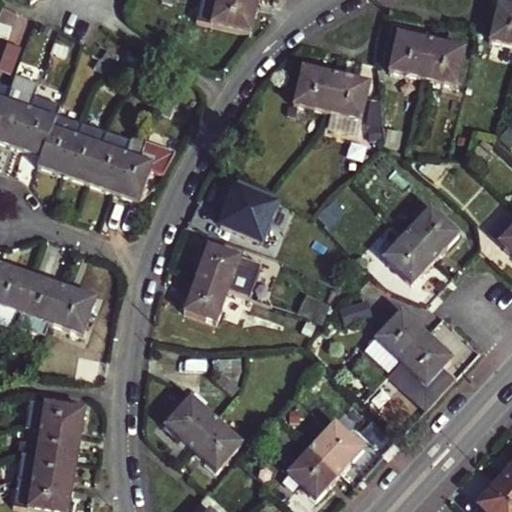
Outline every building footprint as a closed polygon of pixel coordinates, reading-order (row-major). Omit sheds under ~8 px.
[(214,0),(209,26),(249,35),(255,9),(216,0),(214,0)] [(216,0),(255,9),(256,0),(216,0)] [(487,43),(511,49),(511,9),(496,5),(487,43)] [(387,73),(420,81),(429,43),(396,36),(387,73)] [(420,81),(453,89),(462,51),(429,43),(420,81)] [(511,49),(487,43),(483,58),(511,64),(511,49)] [(0,60),(0,70),(10,74),(18,49),(6,44),(0,60)] [(49,54),(62,59),(66,49),(52,44),(49,54)] [(110,68),(116,57),(104,48),(98,60),(110,68)] [(93,70),(105,78),(110,69),(110,68),(98,60),(93,70)] [(105,78),(116,85),(122,76),(110,69),(105,78)] [(291,107),(325,115),(334,77),(299,69),(291,107)] [(0,110),(0,144),(15,150),(29,111),(38,85),(12,76),(3,102),(0,110)] [(321,134),(352,141),(368,85),(334,77),(325,115),(322,130),(321,134)] [(154,110),(160,101),(147,92),(142,102),(154,110)] [(167,118),(172,109),(160,101),(154,110),(167,118)] [(392,130),(388,128),(393,105),(377,101),(381,140),(388,142),(392,130)] [(15,150),(39,159),(49,129),(53,119),(29,111),(15,150)] [(61,177),(87,186),(105,133),(79,124),(75,138),(61,177)] [(36,169),(61,177),(75,138),(49,129),(39,159),(36,169)] [(87,186),(110,194),(128,141),(105,133),(87,186)] [(110,194),(137,203),(150,165),(139,161),(144,143),(130,137),(128,141),(110,194)] [(433,260),(456,235),(428,209),(405,234),(433,260)] [(511,258),(511,226),(510,228),(500,219),(486,234),(511,258)] [(381,259),(409,285),(433,260),(405,234),(381,259)] [(248,301),(259,268),(205,247),(193,281),(226,293),(248,301)] [(0,308),(16,314),(28,278),(0,267),(0,308)] [(44,337),(48,325),(60,289),(28,278),(16,314),(12,326),(11,329),(43,340),(44,337)] [(182,314),(214,326),(226,293),(193,281),(182,314)] [(48,325),(81,337),(94,301),(60,289),(48,325)] [(396,362),(399,364),(424,337),(399,313),(364,350),(386,372),(396,362)] [(432,401),(452,379),(441,370),(450,361),(424,337),(399,364),(401,366),(391,377),(413,398),(421,390),(432,401)] [(219,373),(242,370),(244,358),(217,361),(219,373)] [(47,374),(74,379),(77,364),(50,359),(47,374)] [(238,389),(239,387),(224,373),(217,380),(233,395),(238,389)] [(188,452),(216,421),(201,408),(208,401),(198,391),(163,429),(188,452)] [(38,432),(78,438),(82,411),(42,405),(39,422),(38,432)] [(27,430),(38,432),(39,422),(29,420),(27,430)] [(214,475),(241,445),(216,421),(188,452),(214,475)] [(337,477),(360,451),(332,425),(308,450),(337,477)] [(16,454),(34,456),(38,432),(27,430),(25,441),(18,441),(16,454)] [(34,456),(74,463),(78,438),(38,432),(34,456)] [(285,475),(314,502),(337,477),(308,450),(285,475)] [(31,483),(70,489),(74,463),(34,456),(31,483)] [(511,474),(502,485),(511,494),(511,474)] [(27,511),(35,511),(66,511),(70,489),(31,483),(27,511)] [(511,511),(511,494),(502,485),(479,509),(481,511),(511,511)]
